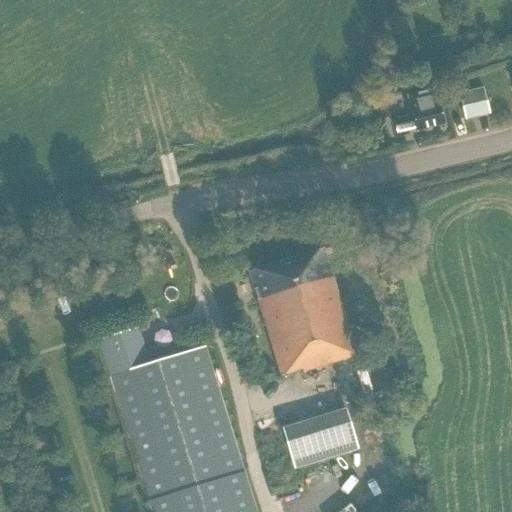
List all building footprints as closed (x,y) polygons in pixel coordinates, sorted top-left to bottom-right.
[(465,121),(489,115),(483,90),(459,96),(465,121)] [(407,99),(411,114),(412,116),(393,121),(397,135),(415,130),(416,133),(444,126),(436,91),(407,99)] [(356,357),(323,250),(248,273),(281,377),(302,370),(303,373),(347,359),(356,357)] [(255,511),(243,473),(205,348),(149,365),(138,329),(98,342),(151,511),(255,511)] [(83,386),(102,381),(96,362),(78,368),(83,386)] [(358,450),(346,409),(281,429),(293,470),(358,450)] [(104,437),(119,434),(113,413),(98,417),(104,437)] [(31,431),(37,454),(57,449),(52,426),(31,431)]
